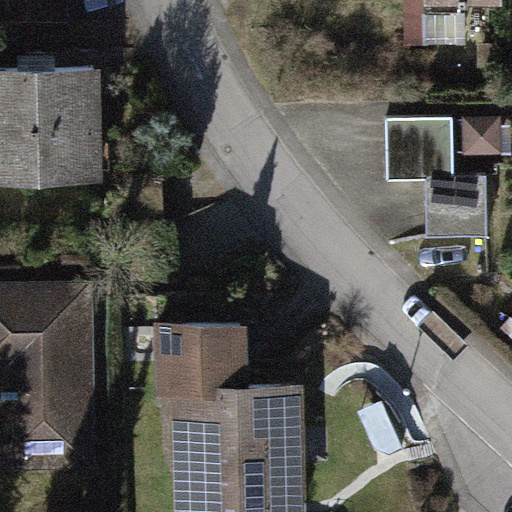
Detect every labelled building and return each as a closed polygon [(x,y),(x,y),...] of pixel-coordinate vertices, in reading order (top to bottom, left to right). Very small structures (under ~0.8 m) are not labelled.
[(73,0),(9,0),(12,32),(75,29),(73,0)] [(417,0),(418,12),(501,7),(500,0),(417,0)] [(91,70),(0,73),(0,187),(96,184),(91,70)] [(456,118),(386,122),(389,184),(427,182),(430,242),(492,239),(488,177),(459,178),(456,118)] [(87,287),(0,289),(0,368),(3,374),(6,470),(92,468),(87,287)] [(234,323),(150,327),(156,458),(175,457),(177,511),(301,511),(296,386),(237,388),(234,323)]
